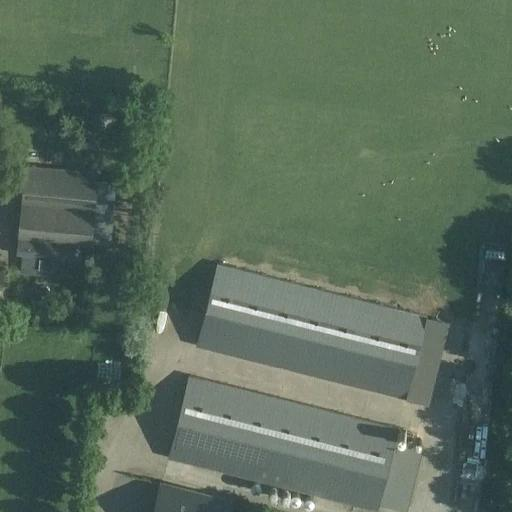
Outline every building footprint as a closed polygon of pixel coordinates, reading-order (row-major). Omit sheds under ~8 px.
[(16,255),(21,255),(20,273),(51,276),(52,268),(53,258),(71,259),(72,244),(92,246),(95,203),(99,172),(25,165),(21,197),(16,255)] [(492,180),(492,201),(503,201),(503,180),(492,180)] [(216,261),(195,345),(407,398),(429,404),(450,320),(439,317),(216,261)] [(398,437),(398,434),(400,426),(369,419),(188,373),(167,456),(349,502),(378,510),(380,503),(408,510),(425,441),(405,437),(404,438),(398,437)] [(154,511),(229,511),(232,502),(162,484),(154,511)]
